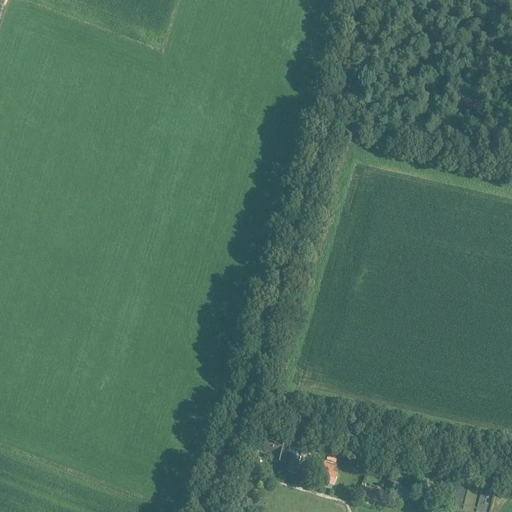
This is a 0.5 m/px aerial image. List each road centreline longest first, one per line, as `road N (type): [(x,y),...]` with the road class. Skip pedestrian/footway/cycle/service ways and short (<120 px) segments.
road 1 (track): [(207,511),(250,398),(366,0)]
road 2 (track): [(246,410),(511,471)]
road 3 (track): [(329,125),(511,168)]
